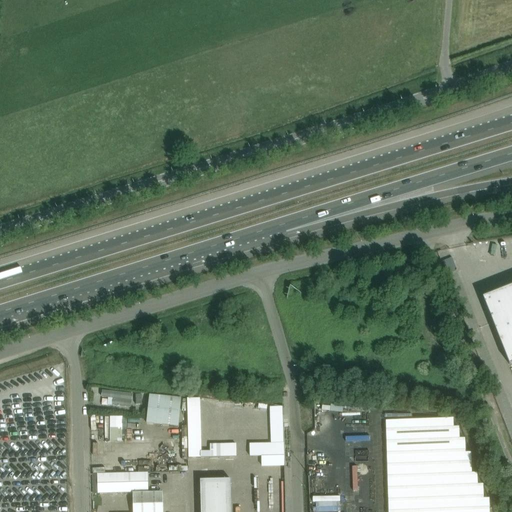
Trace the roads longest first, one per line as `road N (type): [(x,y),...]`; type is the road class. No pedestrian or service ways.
road 1 (tertiary): [(0,233),(511,67)]
road 2 (motorway): [(511,122),(0,281)]
road 3 (motorway): [(0,312),(283,224)]
road 4 (unclassified): [(511,468),(421,233)]
road 5 (unclassified): [(300,511),(294,377),(258,272)]
road 6 (motorway): [(283,224),(511,153)]
road 7 (motorway): [(283,224),(511,182)]
road 8 (unclassified): [(69,331),(258,272)]
road 9 (unclassified): [(79,511),(69,331)]
road 10 (unclassified): [(258,272),(421,233)]
road 11 (unknown): [(464,263),(507,393)]
